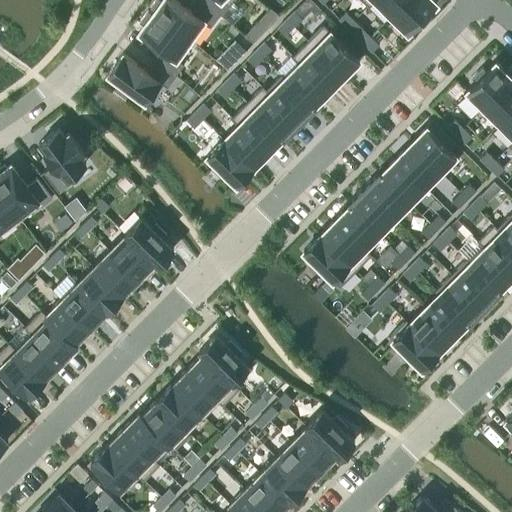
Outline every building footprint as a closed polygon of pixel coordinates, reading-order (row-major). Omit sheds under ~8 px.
[(154,0),(150,6),(154,9),(153,11),(190,37),(204,18),(211,24),(219,13),(203,0),(199,0),(192,10),(178,0),(154,0)] [(203,0),(219,13),(231,0),(203,0)] [(372,0),(368,5),(369,5),(374,0),(377,0),(391,14),(404,0),(372,0)] [(435,0),(404,0),(391,14),(408,31),(417,21),(421,25),(431,15),(427,11),(437,2),(435,0)] [(144,23),(139,30),(164,48),(156,59),(176,73),(184,62),(176,56),(190,37),(153,11),(152,12),(148,9),(140,20),(144,23)] [(286,18),(293,25),(302,16),(295,9),(286,18)] [(347,26),(354,18),(346,10),(339,17),(347,26)] [(278,26),(285,33),(293,25),(286,18),(278,26)] [(356,34),(363,27),(354,18),(347,26),(356,34)] [(323,23),(307,39),(343,74),(359,58),(323,23)] [(363,42),(372,50),(379,43),(371,35),(363,42)] [(307,39),(291,55),(298,61),(299,61),(328,89),(343,74),(307,39)] [(256,48),(263,55),(272,47),(264,40),(256,48)] [(247,57),(255,64),(263,55),(256,48),(247,57)] [(109,71),(108,72),(120,80),(116,84),(130,95),(134,91),(149,102),(163,82),(167,85),(176,73),(156,59),(148,70),(123,52),(123,53),(122,52),(109,71)] [(476,79),(463,92),(480,109),(511,76),(495,60),(486,69),(482,66),(472,76),(476,79)] [(285,75),(284,76),(313,105),(314,104),(328,89),(299,61),(298,61),(285,75)] [(226,79),(233,86),(241,78),(234,71),(226,79)] [(266,87),(265,88),(300,122),(316,106),(314,104),(313,105),(284,76),(285,75),(281,72),(266,87)] [(511,76),(480,109),(481,110),(485,106),(499,121),(496,124),(497,125),(511,109),(511,76)] [(217,88),(224,95),(233,86),(226,79),(217,88)] [(263,84),(247,100),(282,135),(282,136),(284,138),(300,122),(265,88),(266,87),(263,84)] [(247,100),(230,116),(237,123),(238,122),(267,151),(282,136),(282,135),(247,100)] [(195,110),(202,117),(211,108),(204,101),(195,110)] [(511,109),(497,125),(511,140),(509,144),(511,141),(511,109)] [(187,118),(194,125),(202,117),(195,110),(187,118)] [(455,118),(448,125),(456,133),(463,126),(455,118)] [(237,123),(223,137),(252,166),(267,151),(238,122),(237,123)] [(427,125),(411,141),(440,170),(439,171),(442,174),(443,173),(459,157),(427,125)] [(43,139),(39,142),(54,163),(44,171),(59,191),(70,183),(66,177),(86,161),(80,154),(84,151),(81,147),(82,146),(81,145),(80,146),(73,136),(74,135),(73,134),(72,135),(68,130),(65,133),(59,126),(55,130),(54,129),(53,129),(54,131),(44,138),(43,137),(42,138),(43,139)] [(463,126),(456,133),(465,142),(472,135),(463,126)] [(223,137),(207,153),(216,163),(213,167),(223,177),(226,173),(236,182),(237,181),(237,182),(252,166),(223,137)] [(411,141),(396,156),(424,185),(425,184),(439,171),(440,170),(411,141)] [(487,150),(480,157),(489,165),(496,158),(487,150)] [(381,171),(380,172),(413,204),(429,188),(425,184),(424,185),(396,156),(381,171)] [(496,158),(489,165),(497,174),(504,167),(496,158)] [(0,190),(17,214),(37,199),(41,204),(52,196),(37,176),(26,184),(11,164),(6,167),(4,164),(0,167),(0,190)] [(379,169),(363,185),(394,216),(393,217),(397,220),(413,204),(380,172),(381,171),(379,169)] [(469,182),(460,190),(468,197),(476,189),(469,182)] [(363,185),(347,201),(349,203),(350,202),(379,231),(393,217),(394,216),(363,185)] [(0,235),(2,234),(0,231),(0,226),(17,214),(0,190),(0,235)] [(460,190),(452,199),(459,206),(468,197),(460,190)] [(480,193),(472,202),(479,209),(487,200),(480,193)] [(100,196),(95,202),(103,210),(109,205),(100,196)] [(349,203),(335,218),(364,247),(365,246),(379,231),(350,202),(349,203)] [(472,202),(463,210),(471,217),(479,209),(472,202)] [(511,210),(497,225),(496,226),(511,241),(511,210)] [(438,213),(430,221),(437,228),(445,220),(438,213)] [(91,214),(83,222),(89,228),(97,220),(91,214)] [(142,215),(125,232),(154,261),(154,262),(156,264),(174,247),(163,237),(167,233),(155,222),(152,225),(142,215)] [(335,218),(319,233),(355,269),(371,252),(365,246),(364,247),(335,218)] [(430,221),(422,229),(429,237),(437,228),(430,221)] [(83,222),(75,231),(80,236),(89,228),(83,222)] [(478,238),(477,239),(484,245),(485,245),(511,271),(511,241),(496,226),(497,225),(494,222),(493,222),(478,238)] [(450,224),(441,232),(449,239),(457,231),(450,224)] [(125,232),(109,248),(138,277),(154,262),(154,261),(125,232)] [(441,232),(433,241),(440,248),(449,239),(441,232)] [(304,249),(313,259),(309,262),(319,272),(323,269),(339,285),(355,269),(319,233),(304,248),(304,249)] [(408,243),(400,252),(407,259),(415,250),(408,243)] [(470,259),(469,260),(498,289),(499,288),(511,274),(511,271),(485,245),(484,245),(470,259)] [(59,247),(51,255),(57,260),(65,252),(59,247)] [(109,248),(93,264),(122,293),(138,277),(109,248)] [(400,252),(391,260),(398,267),(407,259),(400,252)] [(51,255),(43,263),(48,269),(57,260),(51,255)] [(420,255),(411,263),(418,270),(427,262),(420,255)] [(466,257),(451,272),(485,306),(500,291),(501,290),(499,288),(498,289),(469,260),(470,259),(467,256),(466,257)] [(411,263),(403,272),(410,279),(418,270),(411,263)] [(93,264),(77,280),(106,309),(122,293),(93,264)] [(67,271),(51,287),(61,297),(90,326),(106,309),(77,280),(67,271)] [(436,287),(435,288),(438,291),(439,291),(468,319),(467,320),(469,322),(470,321),(485,306),(451,272),(436,287)] [(378,274),(369,282),(376,289),(385,281),(378,274)] [(27,279),(19,287),(25,293),(33,285),(27,279)] [(369,282),(361,291),(368,298),(376,289),(369,282)] [(389,285),(381,294),(388,301),(396,292),(389,285)] [(19,287),(11,296),(16,301),(25,293),(19,287)] [(438,291),(424,306),(453,335),(467,320),(468,319),(439,291),(438,291)] [(381,294),(372,302),(379,309),(388,301),(381,294)] [(45,312),(45,313),(74,342),(75,341),(90,326),(61,297),(45,312)] [(409,321),(438,350),(453,335),(424,306),(409,321)] [(41,308),(24,325),(30,332),(31,331),(61,361),(77,344),(75,341),(74,342),(45,313),(45,312),(41,308)] [(405,318),(389,334),(402,347),(398,351),(408,360),(412,357),(422,366),(422,365),(423,366),(438,350),(437,350),(438,350),(409,321),(406,317),(405,318)] [(23,325),(8,340),(9,340),(16,347),(15,348),(44,377),(61,361),(31,331),(30,332),(24,325),(23,325)] [(200,349),(199,350),(201,352),(202,352),(235,384),(236,383),(252,367),(238,354),(241,350),(230,339),(226,342),(216,332),(200,349)] [(9,340),(0,349),(0,366),(28,394),(44,377),(15,348),(16,347),(9,340)] [(201,352),(187,367),(220,399),(219,400),(222,403),(223,403),(238,387),(239,387),(236,383),(235,384),(202,352),(201,352)] [(187,367),(172,382),(201,411),(200,412),(204,415),(219,400),(220,399),(187,367)] [(172,382),(156,398),(185,428),(200,412),(201,411),(172,382)] [(284,391),(279,397),(287,405),(292,400),(284,391)] [(262,394),(253,402),(259,408),(267,400),(262,394)] [(141,413),(140,414),(167,440),(166,441),(169,444),(170,443),(185,428),(156,398),(141,413)] [(14,400),(9,406),(17,414),(23,408),(14,400)] [(253,402),(245,411),(251,416),(259,408),(253,402)] [(271,404),(263,412),(269,418),(277,410),(271,404)] [(323,407),(306,424),(335,453),(335,454),(337,456),(338,456),(355,439),(344,429),(348,425),(336,414),(333,417),(323,407)] [(138,411),(123,427),(152,456),(153,455),(166,441),(167,440),(140,414),(141,413),(139,411),(138,411)] [(263,412),(255,421),(261,426),(269,418),(263,412)] [(306,424),(291,439),(320,469),(335,454),(335,453),(306,424)] [(231,425),(223,433),(229,439),(237,430),(231,425)] [(123,427),(107,442),(137,471),(136,472),(143,479),(144,478),(159,463),(160,462),(153,455),(152,456),(123,427)] [(223,433),(215,441),(220,447),(229,439),(223,433)] [(240,435),(232,444),(238,449),(246,441),(240,435)] [(291,439),(275,455),(305,484),(320,469),(291,439)] [(107,442),(91,459),(120,488),(136,472),(137,471),(107,442)] [(232,444),(224,452),(229,458),(238,449),(232,444)] [(275,455),(259,471),(289,500),(305,484),(275,455)] [(200,456),(192,465),(197,470),(206,462),(200,456)] [(77,461),(69,469),(80,480),(88,472),(77,461)] [(192,465),(184,473),(189,478),(197,470),(192,465)] [(210,466),(202,475),(207,480),(215,472),(210,466)] [(259,471),(244,486),(270,511),(277,511),(289,500),(259,471)] [(202,475),(193,483),(199,488),(207,480),(202,475)] [(92,477),(83,486),(89,491),(98,483),(92,477)] [(229,502),(228,502),(231,505),(232,504),(239,511),(270,511),(244,486),(229,502)] [(170,487),(161,495),(167,501),(175,493),(170,487)] [(104,489),(99,495),(107,503),(113,498),(104,489)] [(59,490),(36,511),(68,511),(78,503),(77,502),(74,505),(59,490)] [(423,493),(406,510),(408,511),(462,511),(446,496),(436,506),(423,493)] [(161,495),(153,504),(159,509),(167,501),(161,495)] [(179,497),(171,505),(177,511),(185,502),(179,497)] [(87,511),(78,503),(68,511),(87,511)]
